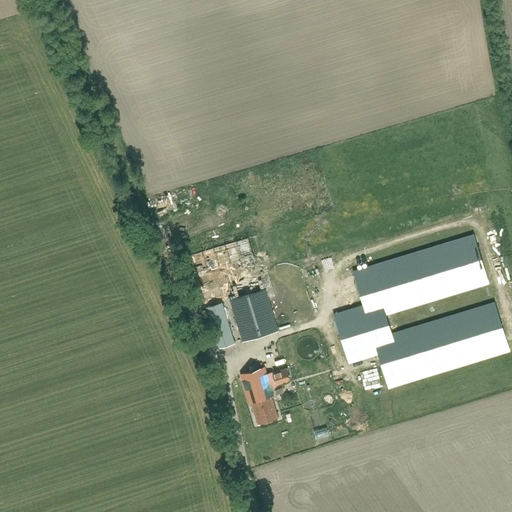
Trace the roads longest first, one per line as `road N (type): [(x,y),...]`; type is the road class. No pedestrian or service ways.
road 1 (track): [(230,366),(170,267),(45,0)]
road 2 (track): [(257,511),(230,366),(266,355)]
